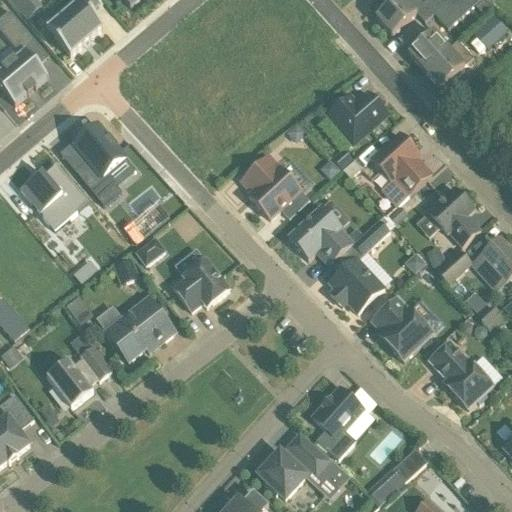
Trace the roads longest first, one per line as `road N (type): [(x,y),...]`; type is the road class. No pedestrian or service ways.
road 1 (residential): [(17,511),(285,285)]
road 2 (residential): [(318,0),(511,212)]
road 3 (residential): [(285,285),(102,82)]
road 4 (residential): [(511,511),(345,349)]
road 5 (residential): [(345,349),(194,511)]
road 6 (residential): [(102,82),(0,170)]
road 7 (residential): [(198,0),(102,82)]
